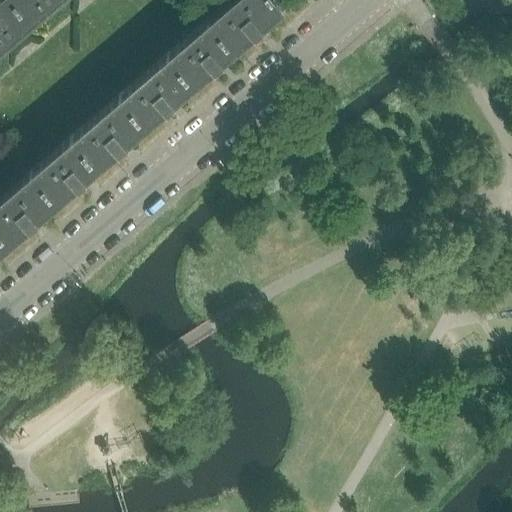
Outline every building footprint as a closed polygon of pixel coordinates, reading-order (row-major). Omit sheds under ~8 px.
[(0,0),(0,48),(33,20),(15,0),(0,0)] [(15,0),(33,20),(56,0),(15,0)] [(283,5),(279,0),(227,0),(209,16),(234,46),(253,30),(254,30),(255,31),(256,31),(258,33),(266,26),(264,24),(264,23),(263,22),(263,21),(264,21),(282,5),(282,6),(283,5)] [(234,46),(209,16),(169,51),(194,81),(213,64),(214,64),(215,66),(216,65),(218,67),(226,61),(224,58),(223,56),(223,55),(234,46)] [(194,81),(169,51),(121,92),(146,122),(165,105),(166,105),(167,107),(168,106),(170,108),(178,102),(176,99),(175,97),(176,97),(194,81)] [(146,122),(121,92),(72,134),(97,164),(117,147),(117,146),(119,148),(120,147),(122,150),(126,146),(129,143),(127,141),(128,140),(127,138),(146,122)] [(97,164),(72,134),(32,168),(57,198),(76,181),(77,181),(78,183),(79,182),(81,184),(89,178),(87,175),(88,175),(86,173),(87,172),(87,173),(97,164)] [(57,198),(32,168),(0,195),(0,228),(9,239),(29,223),(28,222),(29,222),(30,224),(31,223),(33,225),(41,219),(39,217),(40,216),(38,214),(39,214),(57,198)] [(0,246),(9,239),(0,228),(0,246)]
